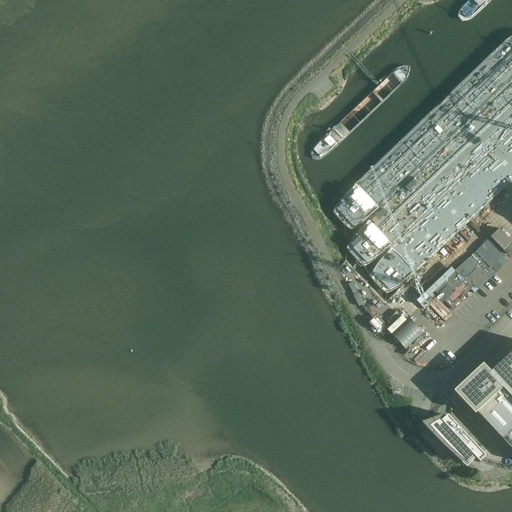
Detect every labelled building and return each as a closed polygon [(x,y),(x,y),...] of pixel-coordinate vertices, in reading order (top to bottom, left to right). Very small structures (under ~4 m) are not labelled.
[(511,353),(489,374),(464,398),(498,435),(511,450),(511,353)] [(440,438),(442,440),(451,432),(457,426),(448,416),(447,417),(448,418),(444,422),(443,421),(442,421),(441,420),(430,427),(435,433),(440,438)] [(457,426),(451,432),(442,440),(445,443),(450,448),(452,450),(467,436),(457,426)] [(462,460),(470,452),(476,447),(467,436),(452,450),(455,453),(461,458),(462,460)] [(476,447),(470,452),(462,460),(467,463),(474,457),(480,463),(486,457),(476,447)]
